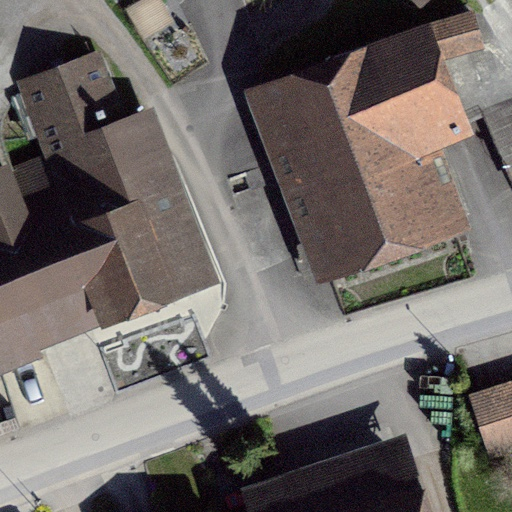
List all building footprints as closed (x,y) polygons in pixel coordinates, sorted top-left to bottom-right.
[(459,123),(487,112),(462,50),(481,44),(471,12),(333,57),(324,67),(271,84),(318,209),(306,214),(325,264),(451,222),(434,171),(421,175),(410,144),(459,123)] [(0,366),(37,352),(26,325),(96,298),(102,314),(206,274),(186,221),(158,231),(91,55),(27,79),(55,153),(0,176),(0,366)] [(511,103),(487,112),(511,173),(511,103)] [(511,443),(511,385),(473,398),(490,451),(511,443)] [(251,510),(251,511),(415,511),(398,460),(251,510)]
